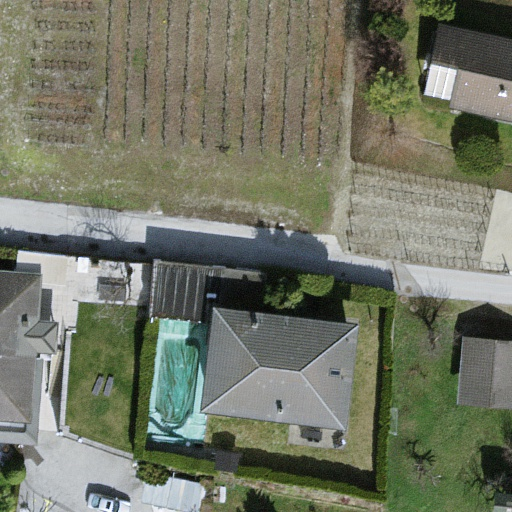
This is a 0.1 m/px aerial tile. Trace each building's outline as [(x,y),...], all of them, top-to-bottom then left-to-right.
[(511,45),(433,30),(416,120),(511,137),(511,45)] [(222,257),(218,294),(260,298),(264,262),(222,257)] [(35,276),(0,272),(0,431),(20,433),(35,276)] [(344,330),(205,311),(189,428),(328,447),(344,330)] [(457,394),(511,396),(511,328),(459,326),(457,394)]
